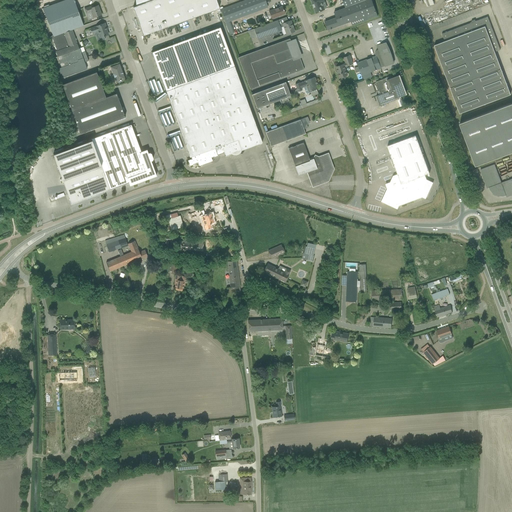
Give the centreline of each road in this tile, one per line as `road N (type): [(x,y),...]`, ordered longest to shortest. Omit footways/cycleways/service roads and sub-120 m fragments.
road 1 (residential): [(247,313),(403,334),(482,306)]
road 2 (track): [(3,0),(1,148),(16,236)]
road 3 (unclassified): [(28,280),(28,511)]
road 4 (unclassified): [(354,208),(356,164),(295,0)]
road 5 (unclassified): [(241,313),(187,312),(28,280)]
road 6 (unclassified): [(259,511),(241,313)]
road 7 (unclassified): [(174,187),(107,0)]
road 8 (secondary): [(352,214),(254,186),(174,187)]
road 9 (tertiary): [(451,161),(392,0)]
road 10 (secondary): [(174,187),(43,234)]
